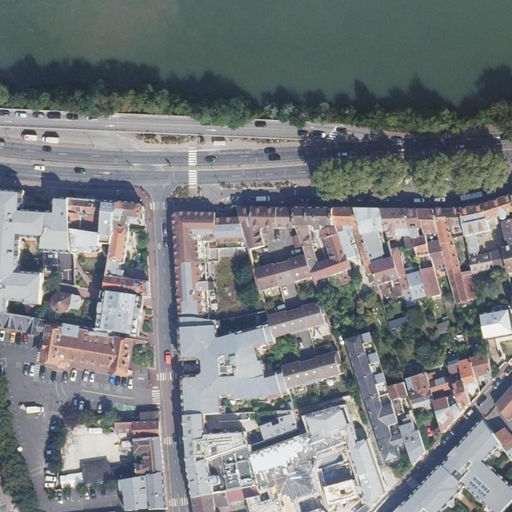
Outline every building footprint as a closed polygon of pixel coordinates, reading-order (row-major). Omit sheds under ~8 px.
[(33,191),(0,187),(0,312),(42,321),(45,281),(47,247),(47,239),(48,215),(30,214),(33,191)] [(478,209),(465,211),(460,211),(464,235),(471,271),(472,276),(478,275),(478,270),(498,266),(499,271),(506,269),(502,252),(502,250),(511,248),(511,197),(496,203),(487,206),(483,207),(478,209)] [(101,232),(103,201),(95,200),(75,199),(69,198),(70,210),(70,217),(71,228),(101,232)] [(113,227),(117,202),(116,202),(107,201),(105,201),(103,201),(101,232),(99,244),(111,245),(113,227)] [(145,226),(144,209),(139,204),(130,203),(117,202),(113,227),(128,229),(129,223),(134,224),(134,225),(145,226)] [(240,218),(238,209),(229,208),(229,218),(240,218)] [(294,228),(295,210),(238,209),(240,218),(249,248),(260,245),(256,230),(296,230),(295,228),(294,228)] [(217,239),(217,211),(178,210),(174,212),(169,218),(174,313),(205,312),(200,239),(217,239)] [(345,264),(341,252),(334,229),(334,210),(322,210),(295,210),(294,228),(295,228),(296,230),(305,258),(306,261),(313,279),(314,284),(348,273),(345,264)] [(371,274),(357,230),(356,211),(347,211),(334,210),(334,229),(341,252),(345,264),(360,260),(365,275),(371,274)] [(400,292),(388,251),(386,244),(377,246),(374,235),(383,233),(380,211),(369,211),(356,211),(357,230),(371,274),(374,286),(391,281),(394,291),(391,291),(393,298),(396,298),(401,296),(400,292)] [(407,224),(405,211),(393,211),(383,211),(380,211),(383,233),(389,233),(390,239),(392,239),(392,241),(396,240),(395,238),(402,237),(405,248),(413,247),(409,234),(407,224)] [(422,234),(416,211),(409,211),(405,211),(407,224),(409,234),(413,247),(415,256),(424,254),(426,260),(429,259),(425,243),(422,234)] [(437,230),(432,211),(422,211),(416,211),(422,234),(430,233),(432,241),(425,243),(429,259),(431,266),(432,270),(446,266),(437,230)] [(472,276),(471,271),(461,273),(453,238),(464,235),(460,211),(446,211),(432,211),(437,230),(446,266),(456,304),(477,299),(472,276)] [(125,264),(130,229),(128,229),(113,227),(111,245),(107,276),(119,278),(121,263),(125,264)] [(99,244),(101,232),(71,228),(73,254),(92,253),(92,246),(99,246),(99,244)] [(256,268),(273,264),(269,247),(252,251),(256,268)] [(208,249),(210,258),(218,257),(216,248),(208,249)] [(427,296),(419,269),(418,264),(411,266),(409,261),(402,263),(397,248),(388,251),(400,292),(408,290),(411,300),(427,296)] [(511,249),(502,252),(506,269),(508,277),(511,275),(511,249)] [(313,279),(306,261),(305,258),(288,263),(289,265),(294,284),(313,279)] [(294,284),(289,265),(273,269),(278,289),(279,291),(295,286),(294,284)] [(432,270),(431,266),(419,269),(427,296),(439,293),(432,270)] [(278,289),(273,269),(272,268),(255,272),(255,274),(261,294),(278,289)] [(149,284),(148,272),(136,270),(134,281),(140,282),(149,284)] [(150,299),(149,287),(149,284),(140,282),(134,281),(119,278),(107,276),(105,291),(107,292),(141,298),(150,299)] [(135,336),(141,298),(107,292),(104,333),(113,335),(135,336)] [(80,313),(82,297),(55,294),(53,310),(80,313)] [(329,327),(321,304),(302,310),(302,312),(308,333),(329,327)] [(511,335),(511,333),(508,311),(480,316),(485,340),(511,335)] [(134,346),(112,342),(113,335),(104,333),(42,321),(0,312),(0,325),(31,332),(31,334),(42,336),(42,334),(51,335),(46,363),(60,366),(60,362),(68,363),(115,373),(114,377),(128,379),(134,346)] [(308,333),(302,312),(286,316),(292,338),(292,339),(308,334),(308,333)] [(286,316),(285,314),(268,319),(274,343),(292,338),(286,316)] [(405,317),(389,322),(392,331),(408,326),(405,317)] [(192,320),(178,321),(181,364),(197,363),(198,376),(185,377),(182,380),(184,416),(223,415),(222,397),(238,397),(238,402),(277,401),(289,396),(288,393),(283,374),(267,376),(261,351),(275,347),(270,326),(218,338),(216,323),(192,320)] [(449,330),(447,320),(435,323),(438,333),(449,330)] [(396,417),(391,404),(386,388),(368,334),(345,341),(382,454),(385,453),(388,463),(401,459),(409,456),(401,433),(401,432),(396,417)] [(346,377),(339,356),(316,362),(316,364),(322,383),(346,377)] [(491,373),(488,356),(470,359),(472,364),(475,376),(491,373)] [(475,376),(472,364),(470,359),(458,362),(460,366),(465,385),(469,384),(470,389),(478,387),(475,376)] [(465,385),(460,366),(458,362),(458,360),(447,362),(451,377),(455,388),(457,396),(462,413),(470,404),(465,385)] [(322,383),(316,364),(300,368),(306,388),(306,389),(322,385),(322,383)] [(306,388),(300,368),(300,366),(282,371),(283,374),(288,393),(306,388)] [(431,395),(428,384),(425,375),(405,381),(414,408),(433,402),(431,395)] [(455,388),(451,377),(428,384),(431,395),(433,402),(436,412),(442,434),(462,413),(457,396),(438,401),(436,394),(455,388)] [(407,396),(403,384),(386,388),(391,404),(396,417),(404,415),(400,399),(407,396)] [(511,388),(510,391),(495,406),(505,420),(511,417),(511,388)] [(299,431),(294,413),(278,413),(284,436),(299,431)] [(160,424),(159,414),(141,415),(141,424),(160,424)] [(257,425),(257,414),(233,415),(223,415),(216,415),(217,426),(257,425)] [(425,452),(419,432),(415,433),(410,417),(407,418),(409,423),(405,424),(407,430),(401,432),(401,433),(409,456),(412,466),(425,452)] [(511,486),(483,460),(499,443),(494,436),(484,421),(398,511),(441,511),(465,485),(494,511),(502,511),(511,502),(511,486)] [(208,448),(206,422),(185,423),(185,432),(187,459),(188,469),(249,448),(265,443),(263,436),(227,445),(208,448)] [(164,476),(160,424),(141,424),(115,424),(115,434),(134,433),(135,458),(134,459),(135,480),(164,476)] [(511,433),(507,426),(494,436),(499,443),(511,460),(511,433)] [(241,469),(246,468),(249,479),(256,478),(249,448),(188,469),(193,499),(241,491),(240,483),(226,485),(226,480),(237,476),(238,477),(242,476),(241,469)] [(378,470),(374,457),(366,460),(370,472),(378,470)] [(390,470),(403,466),(401,459),(388,463),(390,470)] [(110,460),(82,466),(87,487),(114,481),(110,460)] [(51,470),(49,489),(59,490),(61,471),(51,470)] [(62,488),(85,486),(83,473),(61,475),(62,488)] [(166,511),(164,486),(164,476),(135,480),(132,480),(128,481),(130,511),(148,510),(148,511),(166,511)] [(331,511),(348,511),(365,507),(357,480),(325,491),(331,511)] [(386,494),(381,480),(372,482),(378,502),(386,494)] [(261,498),(259,488),(241,491),(193,499),(194,511),(214,511),(214,510),(229,508),(228,504),(232,503),(247,500),(261,498)] [(294,511),(286,489),(275,493),(282,511),(283,511),(294,511)] [(253,511),(264,510),(261,498),(247,500),(249,511),(253,511)]
